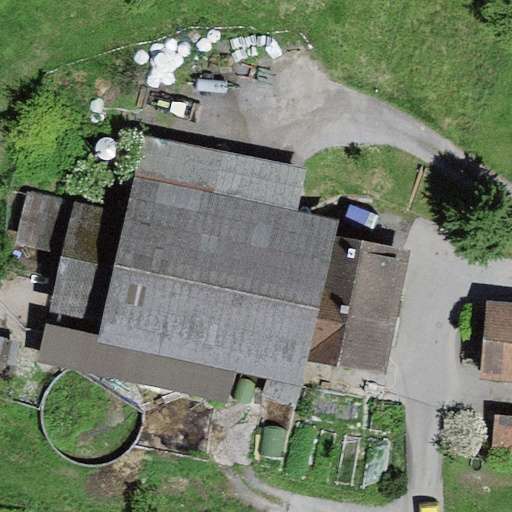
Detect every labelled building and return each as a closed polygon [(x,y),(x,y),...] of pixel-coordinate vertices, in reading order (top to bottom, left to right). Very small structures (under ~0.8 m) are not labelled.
[(311,362),(335,240),(340,224),(297,215),(306,172),(141,138),(125,213),(102,323),(98,343),(237,373),(305,389),(311,362)] [(74,202),(28,192),(17,246),(63,256),(74,202)] [(102,323),(125,213),(74,202),(63,256),(50,312),(102,323)] [(388,377),(412,254),(335,240),(311,362),(388,377)] [(511,305),(488,303),(481,381),(511,383),(511,305)] [(237,373),(98,343),(45,332),(38,366),(230,408),(237,373)] [(511,419),(495,418),(491,461),(511,463),(511,419)]
